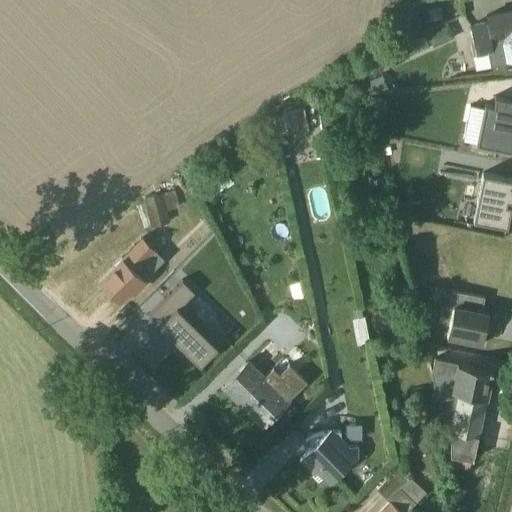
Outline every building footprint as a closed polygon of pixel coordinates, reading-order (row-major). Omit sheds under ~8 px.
[(473,67),(511,60),(511,11),(485,17),(486,23),(469,26),(472,43),(468,44),(473,67)] [(475,141),(511,149),(511,98),(493,95),(491,105),(483,103),(475,141)] [(270,117),(274,137),(306,130),(302,110),(292,112),(292,110),(281,113),(281,115),(270,117)] [(213,171),(207,163),(194,173),(200,181),(213,171)] [(511,178),(482,172),(472,219),(500,224),(505,225),(509,204),(504,203),(505,199),(510,199),(511,189),(511,178)] [(177,207),(173,190),(142,198),(149,227),(168,222),(165,210),(177,207)] [(149,251),(137,240),(97,281),(116,300),(127,289),(131,292),(143,279),(158,263),(149,251)] [(202,361),(222,340),(183,301),(192,292),(180,280),(147,314),(190,356),(193,353),(202,361)] [(482,296),(451,290),(447,307),(451,308),(445,336),(480,344),(484,326),(480,325),(482,312),(479,311),(482,296)] [(355,345),(366,343),(367,342),(362,317),(361,317),(359,308),(351,310),(352,319),(350,319),(355,345)] [(447,465),(467,469),(469,460),(471,459),(490,371),(433,358),(429,372),(439,417),(450,419),(447,432),(447,465)] [(247,360),(221,387),(261,426),(304,382),(287,365),(277,375),(271,369),(264,376),(247,360)] [(395,427),(398,440),(410,437),(407,424),(395,427)] [(310,448),(298,459),(312,473),(310,475),(316,481),(321,476),(328,483),(356,455),(356,446),(349,446),(339,436),(339,431),(334,431),(330,428),(326,431),(318,433),(305,439),(310,448)] [(405,511),(413,503),(398,487),(408,477),(397,466),(374,489),(387,503),(378,511),(405,511)]
